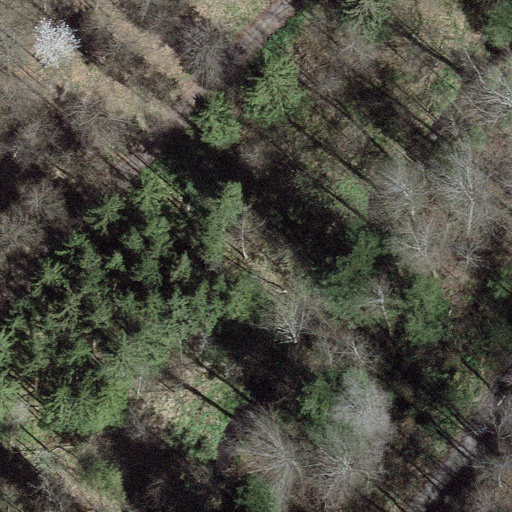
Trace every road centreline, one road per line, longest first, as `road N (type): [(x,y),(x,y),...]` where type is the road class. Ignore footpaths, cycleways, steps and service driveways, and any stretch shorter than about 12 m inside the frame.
road 1 (track): [(293,0),(137,156),(0,320)]
road 2 (track): [(410,511),(511,380)]
